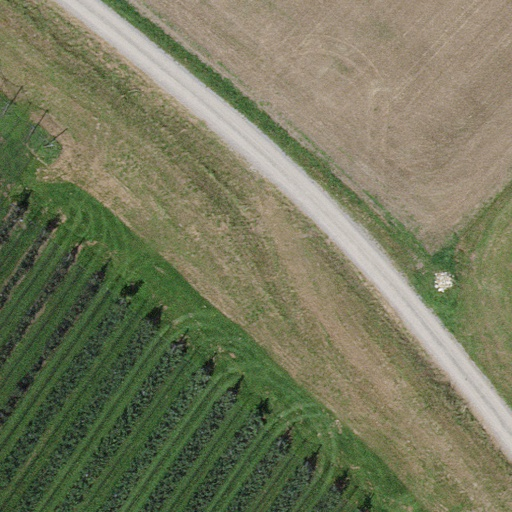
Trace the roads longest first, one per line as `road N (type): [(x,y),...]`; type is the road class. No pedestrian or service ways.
road 1 (track): [(75,0),(335,221)]
road 2 (track): [(335,221),(511,441)]
road 3 (track): [(511,322),(335,221)]
